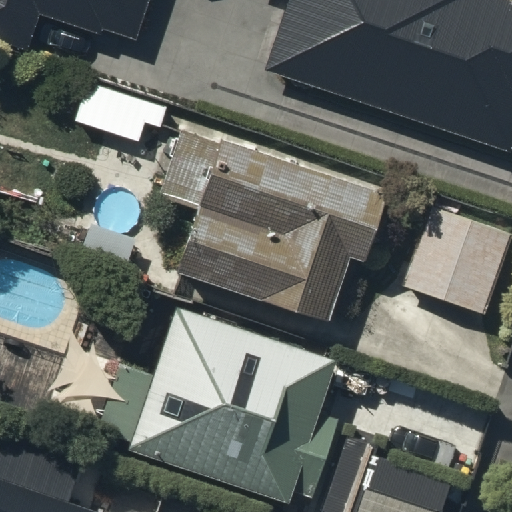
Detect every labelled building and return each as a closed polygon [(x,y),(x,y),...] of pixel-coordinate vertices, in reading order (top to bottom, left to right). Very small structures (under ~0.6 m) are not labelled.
[(0,0),(0,37),(27,46),(40,7),(135,38),(147,0),(0,0)] [(511,0),(289,0),(267,67),(508,149),(511,136),(511,0)] [(77,116),(143,138),(156,102),(89,79),(77,116)] [(382,187),(216,131),(213,138),(176,125),(155,186),(195,199),(173,263),(323,313),(345,248),(365,255),(380,210),(375,208),(382,187)] [(510,227),(429,199),(401,277),(483,305),(510,227)] [(122,263),(134,227),(85,211),(73,247),(122,263)] [(309,413),(329,357),(176,304),(151,377),(120,366),(99,426),(286,491),(289,480),(306,486),(329,420),(309,413)] [(0,511),(262,511),(249,507),(247,511),(106,511),(73,500),(89,454),(0,424),(0,511)] [(372,439),(350,432),(327,504),(349,511),(427,511),(441,473),(366,448),(372,439)]
